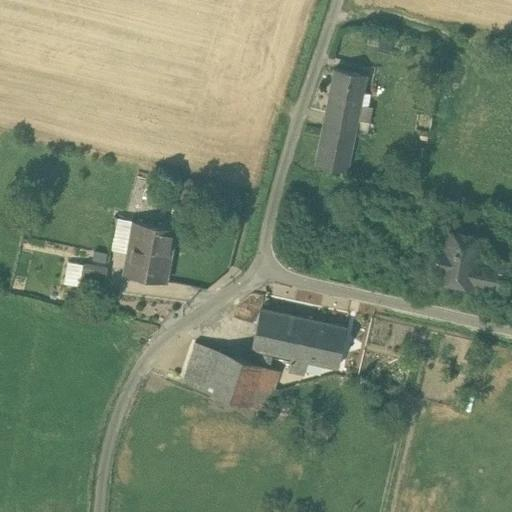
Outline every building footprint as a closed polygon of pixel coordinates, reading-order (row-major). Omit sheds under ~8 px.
[(366,75),(333,68),(314,165),(347,172),(366,75)] [(175,229),(134,221),(123,274),(165,282),(175,229)] [(482,237),(443,230),(441,244),(437,244),(433,247),(429,266),(432,270),(435,271),(434,278),(472,285),(475,290),(484,292),(489,289),(503,291),(508,267),(478,261),(482,237)] [(31,235),(29,245),(66,254),(68,244),(31,235)] [(107,268),(83,264),(79,288),(103,292),(107,268)] [(345,327),(259,307),(250,348),(290,357),(306,361),(336,368),(345,327)] [(278,370),(194,342),(181,382),(264,410),(271,388),(278,370)] [(306,361),(290,357),(287,371),(303,374),(306,361)] [(271,388),(264,410),(272,413),(280,391),(271,388)]
